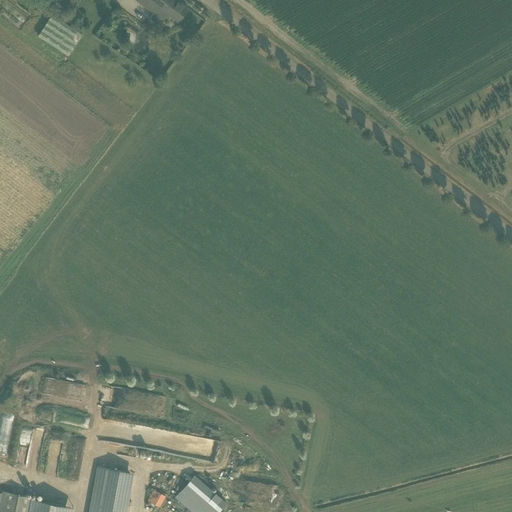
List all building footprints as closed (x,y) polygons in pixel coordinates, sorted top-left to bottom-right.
[(157,25),(161,24),(168,14),(178,22),(188,8),(177,0),(136,0),(153,13),(151,16),(151,20),(157,25)] [(93,466),(87,511),(123,511),(128,470),(93,466)] [(217,511),(225,503),(193,475),(175,496),(193,511),(217,511)] [(147,500),(159,507),(165,496),(153,489),(147,500)] [(61,511),(63,505),(34,499),(35,497),(1,491),(0,497),(0,511),(61,511)]
